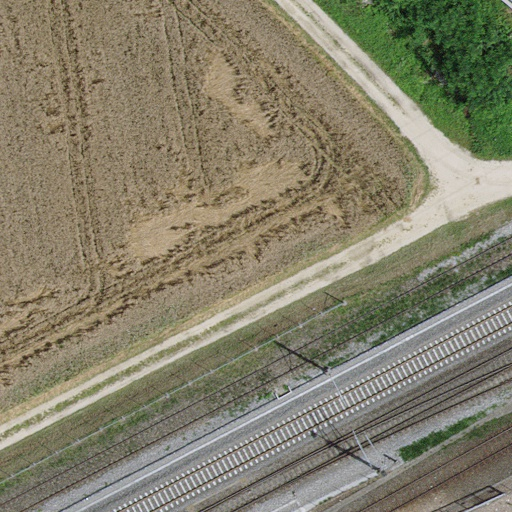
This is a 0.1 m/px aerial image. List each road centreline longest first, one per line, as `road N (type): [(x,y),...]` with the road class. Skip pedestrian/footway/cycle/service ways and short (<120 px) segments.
road 1 (track): [(481,190),(0,437)]
road 2 (track): [(294,0),(481,190)]
